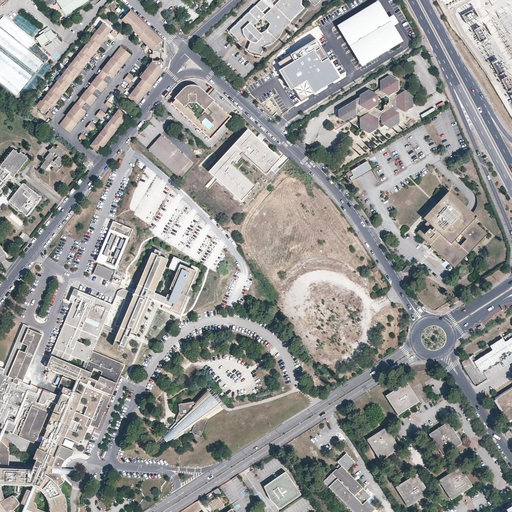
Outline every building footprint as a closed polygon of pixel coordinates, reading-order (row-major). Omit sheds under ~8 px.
[(37,0),(40,4),(41,4),(45,7),(52,3),(53,3),(56,2),(67,18),(79,9),(79,8),(81,6),(82,7),(92,0),(37,0)] [(280,0),(265,16),(256,6),(244,18),(230,32),(238,41),(243,37),(244,36),(245,37),(246,38),(247,39),(248,40),(249,41),(250,41),(248,50),(260,55),(263,49),(265,46),(270,45),(274,43),(278,40),(281,35),(282,32),(283,30),(290,23),(290,22),(305,9),(301,6),(302,1),(300,0),(280,0)] [(384,11),(378,2),(361,13),(356,16),(339,26),(342,32),(357,57),(362,65),(383,52),(386,50),(402,41),(395,29),(384,11)] [(474,9),(464,13),(477,44),(487,39),(474,9)] [(155,34),(154,33),(148,27),(141,21),(135,15),(132,12),(131,11),(122,20),(139,36),(138,37),(153,51),(159,51),(159,52),(160,53),(161,53),(162,53),(162,52),(162,51),(162,50),(162,49),(164,49),(164,44),(163,42),(162,40),(161,39),(160,38),(155,34)] [(112,30),(103,23),(98,29),(107,36),(112,30)] [(98,29),(93,35),(103,43),(108,36),(107,36),(98,29)] [(55,37),(51,31),(49,30),(44,33),(50,41),(55,37)] [(43,32),(35,38),(41,47),(50,41),(44,33),(43,32)] [(93,35),(88,41),(98,50),(103,43),(93,35)] [(340,78),(317,39),(291,54),(295,61),(281,69),(279,70),(291,90),(294,88),(306,81),(314,93),(340,78)] [(88,41),(83,48),(93,56),(98,50),(88,41)] [(131,55),(121,47),(59,125),(70,133),(77,124),(76,124),(78,122),(82,116),(84,114),(86,112),(81,108),(86,103),(90,106),(92,103),(94,101),(97,98),(92,94),(96,89),(101,92),(103,90),(105,87),(107,84),(103,81),(107,75),(112,79),(113,77),(120,68),(121,67),(122,67),(131,55)] [(87,63),(93,56),(83,48),(77,55),(87,63)] [(295,61),(291,54),(277,62),(281,69),(295,61)] [(72,62),(82,69),(87,63),(77,55),(72,62)] [(67,68),(77,76),(82,69),(72,62),(67,68)] [(128,98),(137,104),(138,102),(141,100),(142,98),(143,97),(144,96),(144,95),(145,94),(146,93),(147,92),(148,91),(149,89),(150,88),(151,86),(154,83),(155,81),(156,80),(157,79),(158,77),(162,73),(163,71),(163,68),(164,66),(161,65),(161,64),(161,63),(160,63),(159,63),(158,63),(158,64),(153,62),(140,78),(142,80),(128,98)] [(67,68),(62,75),(72,82),(77,76),(67,68)] [(134,78),(129,74),(124,80),(130,85),(134,78)] [(56,82),(67,89),(72,82),(62,75),(56,82)] [(356,114),(360,111),(363,116),(361,118),(361,128),(369,133),(377,128),(377,120),(382,119),(381,123),(391,128),(399,123),(399,114),(394,111),(397,107),(404,112),(412,106),(413,102),(419,101),(419,99),(413,99),(412,97),(404,92),(396,96),(394,93),(398,91),(398,81),(389,76),(380,82),(381,88),(381,90),(375,94),(373,93),(369,90),(360,95),(360,98),(339,110),(339,118),(344,121),(356,114)] [(507,76),(502,79),(511,97),(511,87),(511,86),(511,85),(511,83),(509,78),(508,79),(507,76)] [(306,81),(294,88),(301,101),(314,93),(306,81)] [(51,88),(61,96),(67,89),(56,82),(51,88)] [(197,94),(201,90),(199,88),(197,87),(196,86),(194,86),(193,86),(192,86),(190,86),(189,86),(188,87),(187,88),(186,88),(185,89),(184,90),(183,91),(188,95),(191,91),(193,91),(197,94)] [(51,88),(46,94),(56,102),(61,96),(51,88)] [(230,117),(201,90),(197,94),(193,91),(191,91),(188,95),(183,91),(180,95),(172,103),(210,138),(230,117)] [(46,94),(41,101),(51,109),(56,102),(46,94)] [(40,101),(35,106),(44,114),(49,108),(41,101),(40,101)] [(91,146),(99,153),(101,150),(107,142),(115,133),(123,122),(127,117),(119,110),(91,146)] [(100,110),(96,116),(101,120),(106,115),(100,110)] [(91,122),(86,128),(92,133),(96,127),(91,122)] [(247,128),(209,170),(240,199),(254,184),(231,163),(242,151),(266,172),(279,157),(259,139),(247,128)] [(189,160),(162,135),(155,143),(148,150),(176,175),(189,161),(189,160)] [(44,164),(47,166),(49,164),(54,167),(52,169),(56,172),(59,169),(57,168),(61,164),(64,160),(62,159),(67,153),(58,146),(56,148),(53,147),(51,150),(50,149),(48,151),(50,153),(52,154),(50,157),(48,155),(45,159),(47,160),(44,164)] [(274,146),(272,149),(279,157),(282,154),(274,146)] [(19,154),(13,149),(0,166),(0,191),(1,190),(9,178),(20,187),(10,200),(9,201),(10,202),(10,203),(24,216),(25,217),(26,217),(27,217),(27,216),(28,216),(29,215),(41,199),(42,198),(41,197),(41,196),(41,195),(40,195),(25,184),(24,183),(23,183),(22,185),(15,179),(13,178),(28,159),(21,153),(22,153),(22,152),(23,151),(23,150),(22,149),(21,149),(19,151),(20,152),(19,154)] [(193,164),(189,161),(176,175),(179,178),(193,164)] [(372,169),(367,161),(346,173),(349,178),(350,177),(356,187),(359,185),(355,179),(372,169)] [(205,186),(208,188),(215,181),(212,178),(205,186)] [(424,218),(427,222),(449,198),(473,220),(477,216),(473,213),(466,206),(449,190),(424,218)] [(427,242),(429,241),(432,244),(451,262),(450,263),(454,268),(455,268),(487,233),(473,220),(449,198),(427,222),(417,233),(427,242)] [(133,230),(113,221),(95,262),(116,270),(133,230)] [(429,241),(427,242),(431,246),(430,248),(432,250),(433,251),(435,250),(450,263),(451,262),(432,244),(429,241)] [(136,289),(134,293),(136,294),(143,297),(151,300),(154,293),(156,288),(169,259),(160,255),(154,252),(152,252),(140,281),(136,289)] [(197,270),(180,264),(167,298),(154,293),(151,300),(157,302),(163,305),(163,307),(181,314),(189,296),(186,295),(197,270)] [(111,271),(98,266),(95,273),(108,278),(111,271)] [(7,451),(8,449),(0,440),(0,511),(63,511),(63,506),(61,495),(60,495),(57,488),(64,483),(61,477),(61,473),(61,471),(62,465),(67,459),(72,457),(74,452),(66,449),(70,440),(81,445),(90,426),(97,430),(105,414),(107,415),(109,409),(107,407),(111,398),(124,365),(92,352),(102,329),(104,324),(112,305),(77,291),(54,349),(59,351),(55,359),(49,356),(44,369),(63,377),(58,388),(61,389),(56,404),(46,428),(42,438),(36,450),(34,449),(29,460),(32,462),(30,468),(8,467),(8,452),(7,451)] [(136,294),(134,293),(118,331),(117,335),(115,340),(121,342),(120,346),(124,347),(129,335),(131,331),(135,333),(140,321),(142,322),(151,300),(143,297),(136,294)] [(38,436),(42,438),(46,428),(56,404),(52,402),(50,408),(47,406),(45,403),(42,404),(36,402),(41,392),(22,383),(44,333),(22,324),(6,365),(3,373),(0,371),(0,423),(2,424),(0,428),(9,431),(10,430),(13,431),(12,434),(21,439),(33,443),(34,441),(36,442),(38,436)] [(102,329),(117,335),(118,331),(104,324),(102,329)] [(472,355),(462,362),(463,367),(475,386),(487,379),(482,371),(499,361),(499,359),(502,357),(502,355),(504,354),(506,353),(507,354),(510,352),(511,353),(511,352),(511,332),(504,337),(506,341),(505,342),(503,338),(490,346),(492,350),(476,361),(472,355)] [(398,415),(418,401),(406,383),(386,396),(388,400),(398,415)] [(508,421),(511,418),(511,388),(495,400),(508,421)] [(213,397),(206,389),(194,401),(178,404),(179,411),(175,422),(176,423),(162,438),(163,438),(167,442),(184,432),(184,433),(187,433),(188,431),(192,430),(192,431),(193,433),(198,435),(201,434),(207,418),(208,419),(223,410),(216,401),(215,400),(213,397)] [(461,443),(448,422),(429,434),(442,455),(461,443)] [(399,448),(392,437),(386,427),(367,440),(380,460),(399,448)] [(358,492),(363,488),(359,484),(346,470),(354,462),(346,453),(337,461),(341,466),(340,467),(338,465),(336,467),(338,469),(337,470),(336,469),(323,481),(352,511),(371,511),(375,509),(366,500),(362,504),(354,496),(358,492)] [(472,486),(460,467),(439,481),(451,499),(472,486)] [(270,496),(274,501),(280,509),(301,495),(292,482),(285,472),(280,476),(264,487),(270,496)] [(408,506),(429,493),(416,474),(395,487),(408,506)] [(363,488),(358,492),(354,496),(362,504),(366,500),(370,496),(363,488)] [(224,505),(218,497),(208,503),(214,511),(224,505)] [(511,511),(511,503),(497,511),(511,511)]
